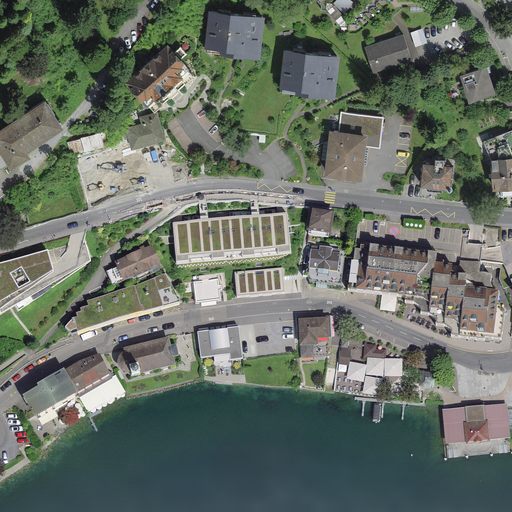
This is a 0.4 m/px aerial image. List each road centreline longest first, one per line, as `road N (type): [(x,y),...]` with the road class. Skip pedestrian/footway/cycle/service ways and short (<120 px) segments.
road 1 (residential): [(511,363),(465,358),(335,305),(301,304),(164,320),(97,339),(0,399)]
road 2 (tertiary): [(511,216),(205,187),(0,242)]
